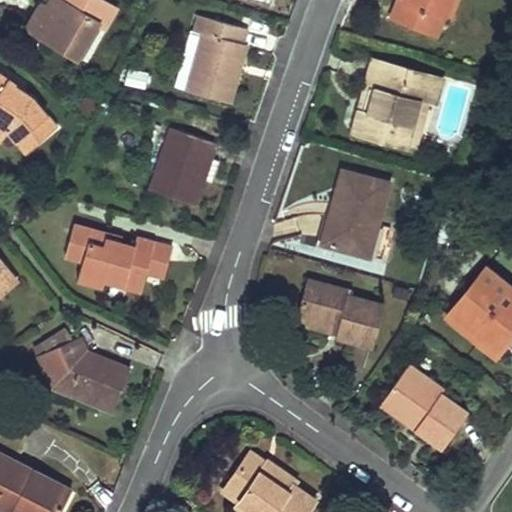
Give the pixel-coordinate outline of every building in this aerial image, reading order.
[(41,37),(75,58),(96,23),(104,28),(116,9),(101,0),(50,0),(47,5),(40,16),(34,13),(28,22),(44,31),(41,37)] [(396,0),(391,15),(397,18),(404,0),(396,0)] [(404,0),(397,18),(435,33),(443,14),(448,0),(404,0)] [(448,0),(443,14),(450,17),(456,0),(448,0)] [(41,1),(34,13),(40,16),(47,5),(41,1)] [(203,32),(187,87),(231,100),(240,70),(234,69),(237,60),(243,62),(248,43),(243,42),(247,27),(197,12),(192,29),(203,32)] [(28,22),(25,27),(41,37),(44,31),(28,22)] [(192,29),(175,83),(187,87),(203,32),(192,29)] [(435,102),(442,77),(371,58),(361,94),(372,96),(369,108),(358,105),(351,130),(404,144),(418,97),(427,100),(435,102)] [(237,60),(234,69),(240,70),(243,62),(237,60)] [(126,86),(147,90),(150,73),(128,70),(126,86)] [(16,82),(0,71),(0,125),(8,131),(27,153),(58,128),(32,96),(14,84),(16,82)] [(361,94),(358,105),(369,108),(372,96),(361,94)] [(418,97),(404,144),(414,147),(427,100),(418,97)] [(8,131),(0,125),(0,142),(8,131)] [(216,140),(172,125),(150,187),(195,203),(204,178),(200,176),(207,155),(211,156),(216,140)] [(204,178),(212,180),(218,159),(211,156),(207,155),(200,176),(204,178)] [(341,168),(328,212),(336,215),(349,170),(341,168)] [(320,241),(367,255),(388,182),(349,170),(336,215),(328,212),(320,241)] [(107,232),(75,222),(65,254),(83,260),(78,277),(103,285),(105,279),(106,275),(123,281),(122,284),(140,290),(147,270),(155,241),(137,235),(134,245),(120,241),(119,246),(104,241),(106,236),(107,232)] [(106,236),(104,241),(119,246),(120,241),(106,236)] [(155,241),(147,270),(163,274),(171,246),(155,241)] [(0,294),(18,281),(0,258),(0,294)] [(487,265),(447,316),(495,355),(511,333),(511,292),(507,289),(511,284),(487,265)] [(106,275),(105,279),(122,284),(123,281),(106,275)] [(337,335),(372,345),(383,305),(349,295),(351,290),(310,278),(299,313),(340,326),(339,331),(337,335)] [(340,326),(299,313),(297,319),(339,331),(340,326)] [(88,349),(82,335),(72,339),(65,328),(36,346),(54,386),(57,384),(58,387),(113,410),(131,367),(101,354),(86,361),(81,352),(88,349)] [(88,349),(81,352),(86,361),(101,354),(88,349)] [(416,428),(444,448),(469,412),(442,393),(445,389),(409,363),(387,393),(422,418),(416,428)] [(387,393),(380,402),(416,428),(422,418),(387,393)] [(307,511),(315,501),(293,485),(297,481),(273,464),(270,469),(264,466),(267,462),(251,450),(224,488),(240,500),(244,494),(255,501),(252,505),(261,511),(307,511)] [(59,511),(72,488),(0,452),(0,508),(7,511),(12,511),(16,505),(29,511),(59,511)] [(267,462),(264,466),(270,469),(273,464),(268,460),(267,462)] [(237,503),(249,511),(261,511),(252,505),(255,501),(244,494),(240,500),(237,503)]
